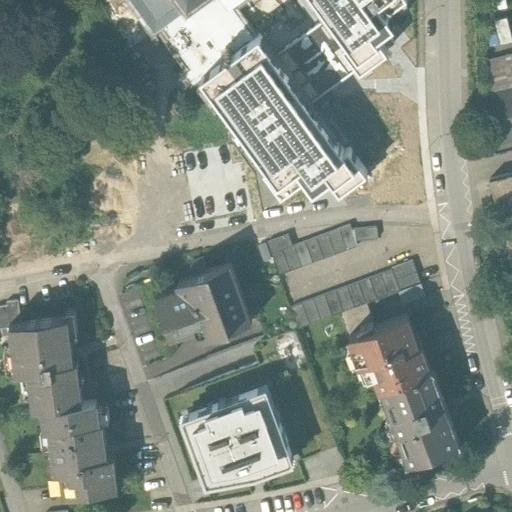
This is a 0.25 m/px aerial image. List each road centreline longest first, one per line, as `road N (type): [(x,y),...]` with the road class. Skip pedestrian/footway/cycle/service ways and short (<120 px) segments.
road 1 (residential): [(462,215),(328,220),(100,265)]
road 2 (residential): [(100,265),(184,511)]
road 3 (residential): [(462,215),(511,438)]
road 4 (residential): [(446,0),(462,215)]
road 5 (residential): [(367,511),(511,467)]
